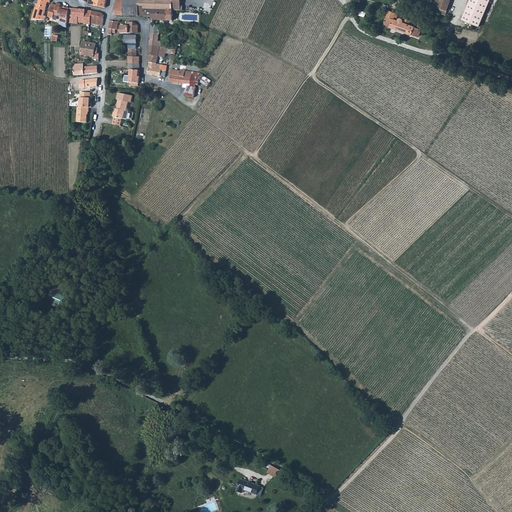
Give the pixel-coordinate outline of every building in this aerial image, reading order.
[(34,10),(31,19),(35,18),(44,20),(46,16),(43,15),(48,1),(50,2),(50,0),(38,0),(37,3),(36,3),(34,10)] [(124,15),(124,0),(116,0),(114,13),(116,15),(124,15)] [(131,15),(139,14),(138,0),(124,0),(124,15),(131,16),(131,15)] [(152,10),(161,10),(173,10),(173,7),(172,0),(138,0),(139,14),(139,16),(152,17),(152,10)] [(181,0),(172,0),(173,7),(173,10),(181,11),(181,0)] [(437,0),(432,15),(436,16),(437,12),(445,15),(450,0),(437,0)] [(490,0),(470,0),(462,19),(479,26),(490,0)] [(56,5),(52,3),(50,6),(47,17),(52,18),(54,14),(60,16),(61,19),(61,22),(67,24),(67,23),(68,19),(69,15),(69,10),(69,8),(63,7),(63,8),(62,10),(60,9),(61,8),(60,8),(60,7),(61,4),(57,3),(56,5)] [(358,12),(357,13),(358,14),(359,15),(361,15),(365,17),(366,12),(362,11),(364,6),(361,4),(358,10),(358,11),(358,12)] [(68,19),(67,23),(78,24),(78,22),(78,16),(74,16),(74,9),(69,8),(69,10),(69,15),(68,19)] [(78,16),(78,22),(85,23),(85,18),(85,14),(86,10),(74,9),(74,16),(78,16)] [(173,10),(161,10),(152,10),(152,17),(152,19),(162,20),(172,20),(173,10)] [(98,20),(97,24),(103,25),(104,15),(102,13),(92,11),(91,18),(98,20)] [(389,11),(384,23),(390,25),(390,26),(397,29),(412,35),(413,34),(419,36),(423,26),(419,24),(417,28),(409,24),(410,21),(405,19),(404,21),(403,21),(402,19),(400,19),(399,19),(397,18),(398,16),(396,13),(389,11)] [(108,32),(112,33),(115,33),(115,29),(117,29),(118,21),(110,21),(109,28),(108,32)] [(121,25),(120,33),(124,33),(138,33),(137,25),(139,24),(138,22),(128,22),(128,25),(121,25)] [(149,44),(162,46),(163,45),(161,44),(161,41),(158,41),(159,34),(160,26),(151,24),(149,44)] [(98,60),(99,53),(94,53),(96,44),(83,42),(81,55),(93,57),(93,59),(98,60)] [(172,47),(162,46),(149,44),(148,54),(150,55),(158,56),(162,56),(165,56),(165,52),(171,53),(172,47)] [(156,63),(157,61),(158,56),(150,55),(148,60),(149,62),(156,63)] [(158,63),(156,63),(149,62),(147,74),(160,76),(160,75),(165,76),(166,70),(161,69),(162,65),(158,64),(158,63)] [(93,74),(98,73),(97,66),(74,67),(74,75),(93,74)] [(130,70),(129,85),(134,86),(134,83),(138,83),(139,83),(140,77),(138,77),(138,70),(130,70)] [(169,81),(171,82),(183,84),(190,83),(191,74),(179,72),(179,70),(176,70),(171,70),(169,81)] [(98,78),(84,80),(85,87),(97,86),(98,78)] [(187,85),(185,95),(191,96),(194,87),(194,86),(187,85)] [(88,108),(90,108),(91,104),(89,103),(90,93),(83,92),(83,93),(80,93),(79,107),(88,108)] [(131,95),(117,93),(116,99),(117,100),(116,107),(116,108),(114,108),(112,124),(120,126),(122,119),(123,119),(124,111),(126,111),(127,102),(130,102),(131,95)] [(87,112),(88,112),(88,108),(79,107),(77,107),(76,122),(86,123),(87,112)] [(51,305),(59,309),(62,301),(66,303),(68,298),(62,295),(65,286),(61,284),(59,287),(55,285),(48,301),(52,302),(51,305)] [(282,471),(271,465),(267,472),(278,477),(282,471)] [(259,487),(241,479),(236,490),(241,493),(243,490),(255,495),(259,487)]
